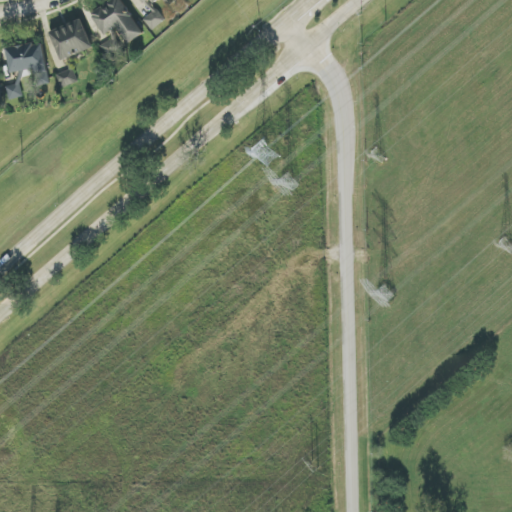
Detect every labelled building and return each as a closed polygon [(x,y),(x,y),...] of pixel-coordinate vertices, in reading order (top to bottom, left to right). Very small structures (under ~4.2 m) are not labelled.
[(105,35),(117,27),(129,44),(145,34),(121,0),(112,0),(91,14),(105,35)] [(144,20),(153,31),(165,20),(149,1),(146,3),(153,12),(144,20)] [(50,32),(61,61),(94,48),(82,19),(50,32)] [(101,46),(106,55),(121,46),(113,31),(110,32),(113,39),(101,46)] [(44,44),(8,47),(10,73),(46,70),(44,44)] [(57,75),(61,88),(78,82),(74,69),(57,75)] [(9,101),(24,97),(20,83),(6,87),(9,101)]
